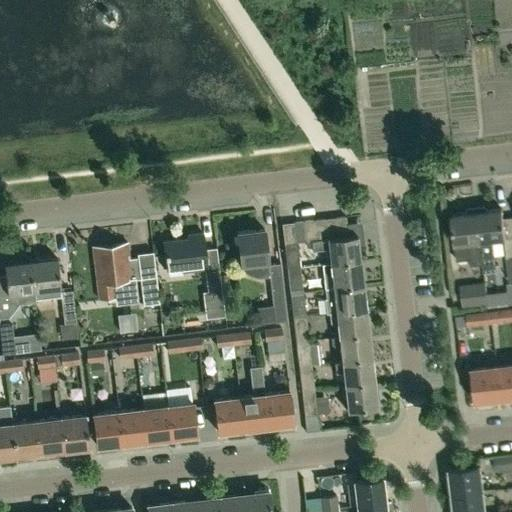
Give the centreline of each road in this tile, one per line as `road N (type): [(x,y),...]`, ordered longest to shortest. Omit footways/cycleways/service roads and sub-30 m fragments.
road 1 (residential): [(0,492),(415,445)]
road 2 (residential): [(0,214),(387,169)]
road 3 (residential): [(415,445),(387,169)]
road 4 (residential): [(387,169),(511,152)]
